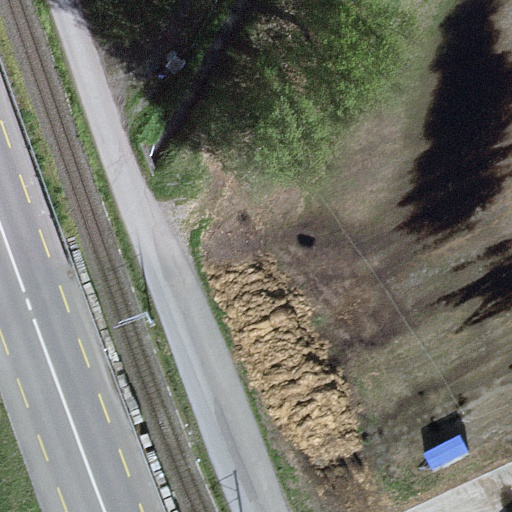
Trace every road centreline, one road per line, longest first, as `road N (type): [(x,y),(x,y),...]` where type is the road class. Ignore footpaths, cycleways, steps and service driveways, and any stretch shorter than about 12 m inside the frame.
road 1 (unclassified): [(253,511),(69,0)]
road 2 (primary): [(0,223),(105,511)]
